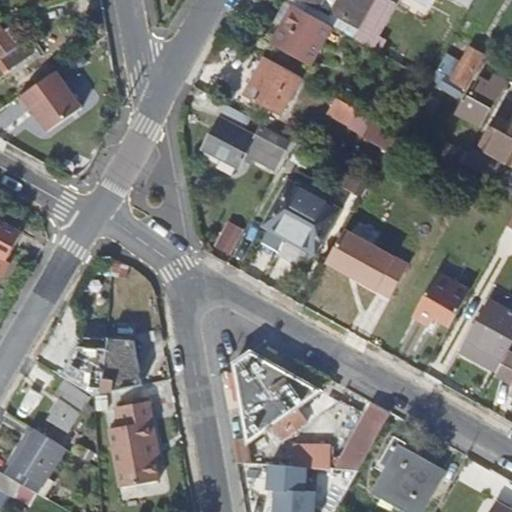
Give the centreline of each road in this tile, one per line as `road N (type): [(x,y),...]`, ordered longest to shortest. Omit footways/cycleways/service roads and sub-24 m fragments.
road 1 (residential): [(511,461),(197,295)]
road 2 (residential): [(226,511),(197,295)]
road 3 (residential): [(0,377),(92,215)]
road 4 (residential): [(92,215),(176,265),(197,295)]
road 5 (residential): [(151,113),(213,0)]
